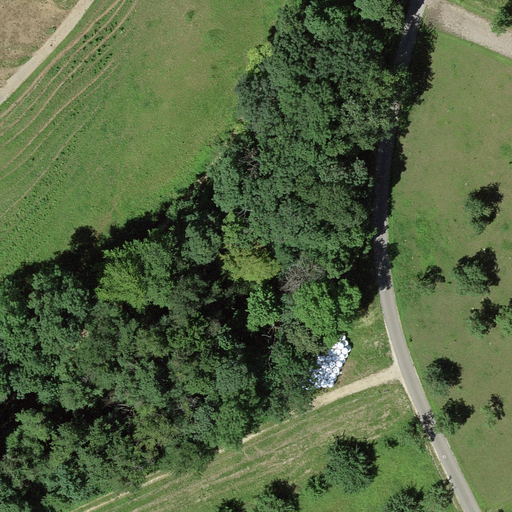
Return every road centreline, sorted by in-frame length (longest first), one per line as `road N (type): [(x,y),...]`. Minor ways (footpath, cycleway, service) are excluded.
road 1 (track): [(470,511),(424,420),(388,305),(381,240),(392,93),(418,0)]
road 2 (track): [(0,391),(58,362),(219,164),(313,0)]
road 3 (track): [(406,362),(66,511)]
road 4 (track): [(95,0),(0,104)]
